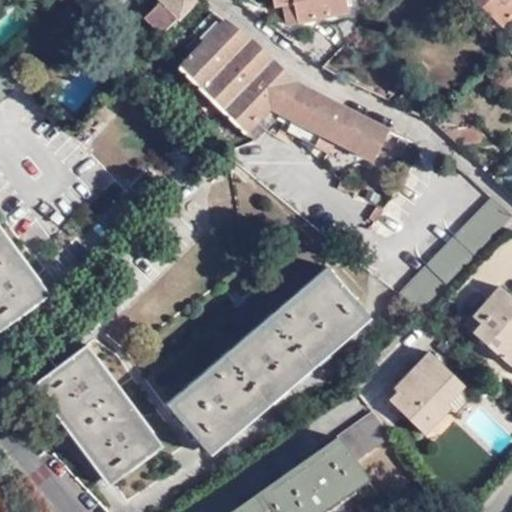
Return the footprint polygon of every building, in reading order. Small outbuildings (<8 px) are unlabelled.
[(126,18),(109,0),(77,0),(110,35),(126,18)] [(161,0),(144,17),(161,38),(198,0),(161,0)] [(347,13),(344,0),(272,0),(273,8),(293,5),(297,23),(347,13)] [(511,0),(457,0),(496,36),(511,18),(511,0)] [(226,20),(213,10),(200,24),(211,36),(226,20)] [(226,20),(211,36),(181,67),(200,86),(205,91),(221,106),(247,131),(271,106),(319,131),(373,160),(390,129),(295,80),(256,43),(226,20)] [(325,65),(341,48),(327,37),(309,53),(325,65)] [(0,99),(19,81),(2,62),(0,63),(0,99)] [(387,64),(367,87),(390,99),(410,76),(387,64)] [(200,86),(190,97),(210,116),(221,106),(205,91),(200,86)] [(319,131),(271,106),(247,131),(254,137),(274,115),(288,123),(285,128),(313,143),(319,131)] [(401,291),(420,311),(511,215),(511,210),(495,196),(401,291)] [(49,295),(0,227),(0,329),(1,330),(49,295)] [(326,268),(164,404),(204,450),(240,419),(286,381),(334,340),(366,314),(326,268)] [(511,295),(501,285),(472,315),(478,322),(471,330),(508,365),(511,361),(511,295)] [(162,445),(87,345),(39,381),(60,408),(89,448),(114,481),(162,445)] [(395,387),(390,381),(384,388),(392,397),(390,400),(424,433),(451,407),(447,403),(465,385),(432,351),(412,371),(395,387)] [(406,365),(390,381),(395,387),(412,371),(406,365)] [(392,435),(373,412),(232,511),(319,511),(330,504),(367,477),(355,461),(392,435)]
